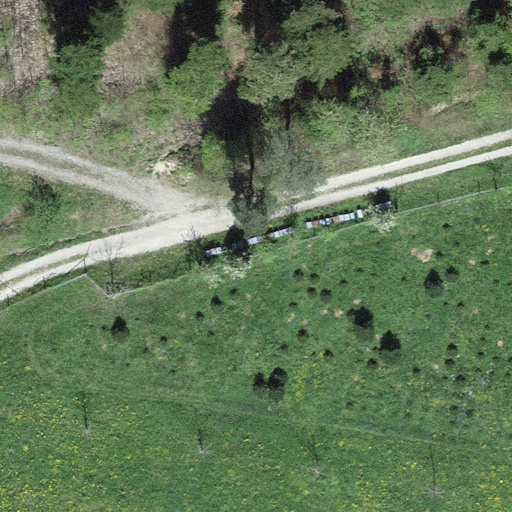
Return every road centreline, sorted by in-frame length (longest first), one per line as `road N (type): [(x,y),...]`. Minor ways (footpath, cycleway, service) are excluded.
road 1 (track): [(0,286),(60,258),(511,139)]
road 2 (track): [(204,219),(83,168),(0,158)]
